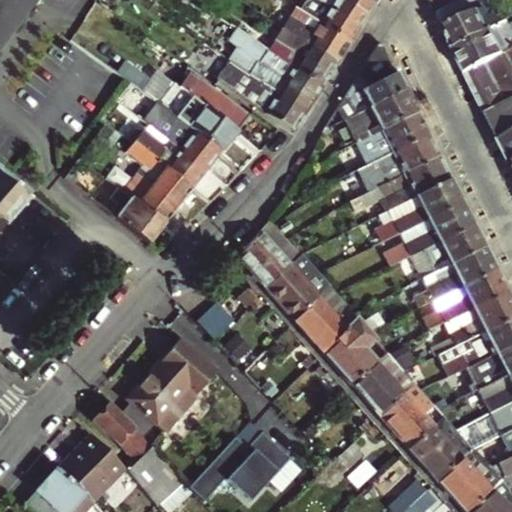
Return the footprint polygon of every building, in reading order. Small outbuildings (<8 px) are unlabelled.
[(0,0),(0,48),(23,17),(16,13),(25,0),(0,0)] [(310,1),(304,11),(316,18),(322,9),(320,7),(323,3),(318,0),(313,0),(312,2),(310,1)] [(344,0),(333,0),(320,21),(351,41),(368,16),(344,0)] [(344,0),(368,16),(375,4),(368,0),(344,0)] [(427,0),(432,7),(436,17),(454,0),(427,0)] [(510,22),(453,51),(465,75),(511,50),(511,0),(508,0),(511,4),(511,23),(511,24),(510,22)] [(297,6),(284,27),(337,63),(351,41),(320,21),(316,18),(304,11),(297,6)] [(486,7),(442,29),(453,51),(510,22),(504,10),(491,17),(486,7)] [(243,68),(308,110),(323,85),(270,49),(261,43),(257,51),(249,47),(254,38),(229,22),(221,36),(250,56),(243,68)] [(284,27),(270,49),(323,85),(337,63),(284,27)] [(261,43),(254,38),(249,47),(257,51),(261,43)] [(355,116),(406,89),(384,45),(378,46),(376,47),(375,49),(339,107),(346,120),(355,116)] [(511,50),(465,75),(481,105),(486,115),(511,100),(511,50)] [(112,68),(131,82),(145,93),(154,81),(121,56),(112,68)] [(231,89),(294,133),(308,110),(243,68),(232,60),(221,81),(231,89)] [(193,71),(180,87),(238,132),(250,117),(193,71)] [(145,105),(137,116),(208,170),(222,152),(165,107),(145,93),(131,82),(125,90),(145,105)] [(180,87),(165,107),(222,152),(238,132),(180,87)] [(354,136),(357,143),(417,112),(406,89),(355,116),(358,121),(349,126),(341,130),(346,140),(354,136)] [(511,100),(486,115),(499,141),(511,134),(511,100)] [(208,170),(137,116),(117,101),(114,105),(101,122),(106,125),(131,145),(134,142),(193,189),(208,170)] [(417,112),(357,143),(356,143),(368,166),(429,135),(417,112)] [(346,120),(349,126),(358,121),(355,116),(346,120)] [(511,134),(499,141),(511,166),(511,165),(511,134)] [(379,188),(440,157),(429,135),(368,166),(374,178),(379,188)] [(142,167),(123,191),(165,225),(193,189),(134,142),(131,145),(126,152),(142,167)] [(451,179),(440,157),(379,188),(384,198),(391,211),(451,179)] [(10,220),(29,198),(0,173),(0,172),(0,219),(6,225),(10,220)] [(165,225),(123,191),(105,176),(90,197),(149,244),(165,225)] [(364,195),(379,188),(374,178),(359,185),(364,195)] [(463,202),(451,179),(391,211),(388,212),(392,221),(399,234),(463,202)] [(355,212),(384,198),(379,188),(364,195),(351,202),(350,203),(355,212)] [(474,224),(463,202),(399,234),(410,257),(474,224)] [(266,288),(302,257),(288,241),(276,228),(271,221),(270,221),(238,257),(266,288)] [(373,247),(399,234),(392,221),(366,234),(373,247)] [(0,238),(0,259),(17,275),(40,248),(13,224),(0,238)] [(485,247),(474,224),(410,257),(415,265),(404,270),(411,285),(422,279),(433,274),(485,247)] [(433,300),(496,268),(485,247),(433,274),(436,281),(426,286),(428,292),(414,300),(418,308),(433,300)] [(295,320),(330,290),(319,277),(302,257),(266,288),(295,320)] [(444,323),(508,291),(496,268),(433,300),(438,311),(423,318),(429,331),(444,323)] [(403,289),(411,285),(404,270),(396,274),(403,289)] [(422,279),(426,286),(436,281),(433,274),(422,279)] [(324,353),(358,322),(352,315),(334,295),(330,290),(295,320),(324,353)] [(511,317),(511,299),(508,291),(444,323),(451,337),(432,347),(436,355),(467,339),(511,317)] [(256,299),(251,294),(246,299),(251,304),(256,299)] [(260,304),(256,299),(251,304),(255,308),(260,304)] [(215,340),(234,321),(218,304),(199,322),(215,340)] [(457,373),(511,345),(511,317),(467,339),(472,350),(442,365),(448,378),(457,373)] [(367,333),(358,322),(324,353),(352,385),(377,362),(370,355),(379,347),(367,333)] [(165,434),(168,431),(218,373),(180,341),(129,402),(165,434)] [(511,372),(511,345),(457,373),(459,378),(447,384),(456,401),(478,390),(511,372)] [(352,385),(381,417),(416,386),(403,371),(401,372),(386,354),(377,362),(352,385)] [(307,368),(312,363),(308,358),(302,362),(307,368)] [(490,413),(511,401),(511,372),(478,390),(485,402),(478,405),(483,416),(490,413)] [(426,417),(436,408),(421,391),(416,386),(381,417),(409,448),(434,426),(426,417)] [(511,428),(511,401),(490,413),(500,435),(511,428)] [(128,470),(157,503),(159,501),(168,511),(171,511),(193,493),(188,488),(119,413),(109,406),(93,423),(114,439),(135,462),(128,470)] [(444,417),(434,426),(462,458),(472,449),(455,430),(444,417)] [(254,423),(188,488),(193,493),(202,503),(224,482),(246,507),(268,487),(280,500),(302,480),(291,468),(293,466),(254,423)] [(462,458),(434,426),(409,448),(437,480),(462,458)] [(355,432),(359,436),(364,431),(360,428),(355,432)] [(511,457),(511,428),(500,435),(506,447),(483,459),(490,466),(491,468),(511,457)] [(368,436),(364,431),(359,436),(363,440),(368,436)] [(474,448),(488,441),(483,432),(469,439),(474,448)] [(103,496),(128,469),(92,436),(67,462),(103,496)] [(359,448),(353,441),(334,459),(345,471),(360,456),(359,448)] [(472,449),(462,458),(437,480),(438,481),(465,511),(466,511),(491,490),(478,476),(490,466),(483,459),(474,448),(472,449)] [(511,457),(491,468),(502,480),(509,488),(511,485),(511,457)] [(67,462),(58,471),(83,492),(93,503),(94,504),(95,505),(103,496),(67,462)] [(24,507),(28,511),(54,511),(56,511),(57,511),(85,511),(93,503),(83,492),(58,471),(57,470),(24,507)] [(511,511),(511,491),(509,488),(502,480),(497,485),(491,490),(466,511),(511,511)] [(418,482),(412,487),(416,491),(421,486),(418,482)] [(416,491),(412,487),(387,508),(390,511),(402,511),(406,508),(426,491),(421,486),(416,491)] [(431,497),(426,491),(406,508),(409,511),(421,511),(429,505),(426,502),(431,497)]
